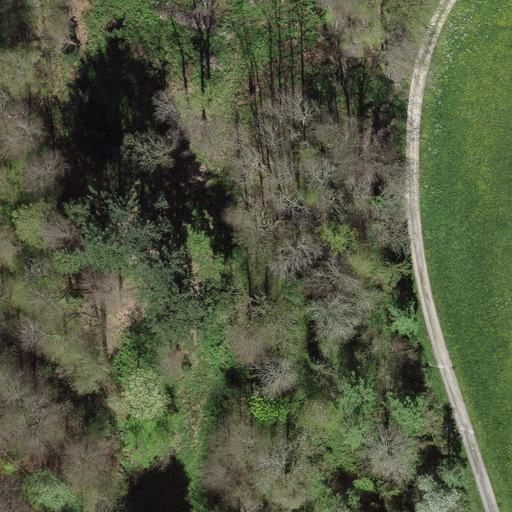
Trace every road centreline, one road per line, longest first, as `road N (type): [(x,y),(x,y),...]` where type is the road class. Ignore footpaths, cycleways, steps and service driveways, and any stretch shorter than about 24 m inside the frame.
road 1 (track): [(57,0),(111,284),(193,397),(150,511)]
road 2 (track): [(496,511),(432,308),(410,199),(420,59),(448,0)]
road 3 (track): [(289,0),(228,132),(229,374),(193,397)]
